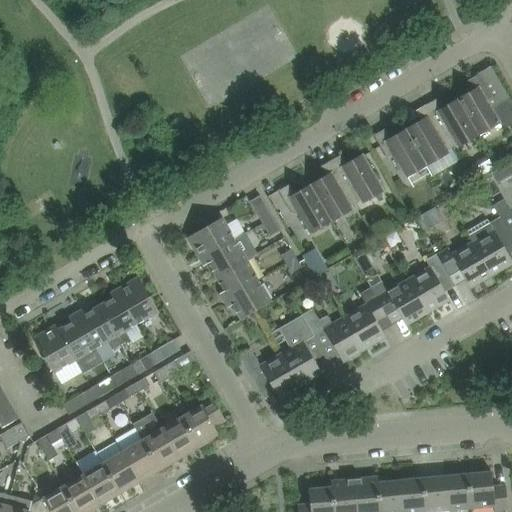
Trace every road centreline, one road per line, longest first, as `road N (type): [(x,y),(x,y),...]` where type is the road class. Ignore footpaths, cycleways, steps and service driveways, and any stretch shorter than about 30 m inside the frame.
road 1 (residential): [(144,234),(491,31)]
road 2 (residential): [(266,454),(144,234)]
road 3 (tertiary): [(266,454),(309,439),(511,424)]
road 4 (residential): [(329,403),(511,297)]
road 5 (residential): [(0,316),(144,234)]
